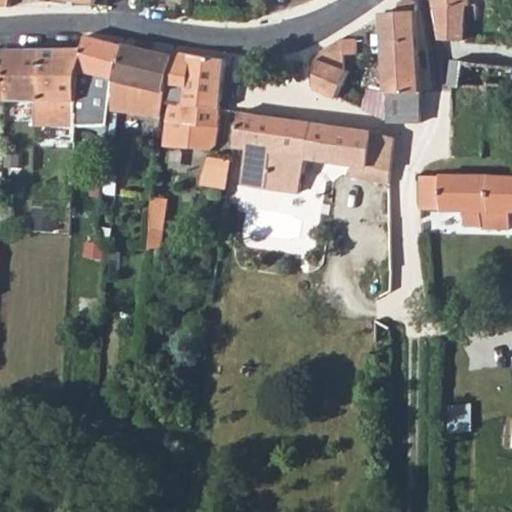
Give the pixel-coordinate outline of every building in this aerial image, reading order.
[(397,10),(384,10),(382,11),(386,91),(421,92),(417,29),(416,6),(413,1),(411,0),(402,0),(397,3),(397,10)] [(433,0),(441,41),(461,40),(462,1),(465,0),(433,0)] [(103,79),(113,82),(123,43),(86,35),(83,47),(77,68),(77,69),(72,123),(88,124),(91,105),(99,106),(103,79)] [(342,40),(343,38),(320,50),(316,58),(316,66),(315,87),(337,97),(348,73),(343,72),(343,57),(357,54),(355,39),(342,40)] [(109,111),(162,117),(164,107),(173,55),(123,43),(113,82),(109,111)] [(35,102),(74,103),(77,69),(77,68),(83,47),(6,49),(5,102),(35,102)] [(216,142),(226,58),(175,51),(173,55),(164,107),(169,106),(161,149),(210,153),(216,142)] [(511,67),(452,60),(449,85),(511,88),(511,67)] [(371,88),(363,108),(388,119),(386,91),(371,88)] [(420,121),(421,92),(386,91),(388,119),(390,121),(420,121)] [(34,124),(72,123),(74,103),(35,102),(34,124)] [(349,179),(388,182),(394,138),(373,131),(311,122),(240,111),(234,146),(247,149),(241,184),(299,196),(306,161),(350,167),(349,179)] [(226,194),(231,165),(207,161),(202,191),(226,194)] [(463,227),(481,226),(480,212),(490,212),(490,176),(420,175),(419,211),(463,212),(463,227)] [(511,176),(490,176),(490,212),(511,212),(511,211),(511,176)] [(163,239),(166,198),(151,197),(148,237),(163,239)] [(511,228),(511,212),(490,212),(480,212),(481,226),(481,230),(511,228)] [(163,239),(148,237),(146,258),(161,259),(163,239)] [(472,395),(452,395),(452,434),(472,434),(472,395)]
